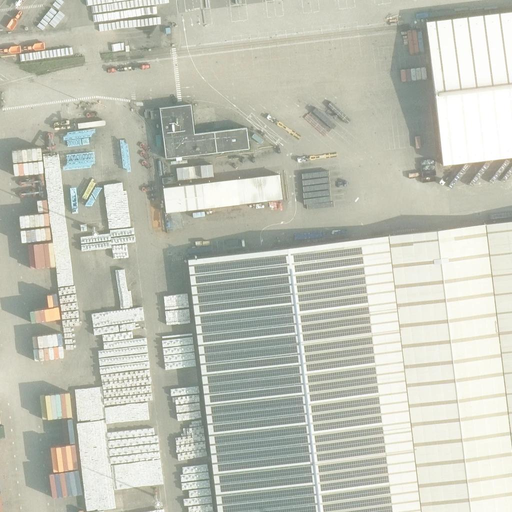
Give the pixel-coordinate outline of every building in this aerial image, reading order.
[(442,165),(511,156),(511,11),(425,22),(442,165)] [(248,149),(247,141),(246,128),(194,134),(190,105),(159,108),(159,111),(150,112),(151,119),(161,118),(165,159),(248,149)] [(281,175),(163,186),(166,211),(283,200),(281,175)] [(181,212),(167,212),(168,228),(181,228),(181,212)] [(511,221),(485,224),(509,423),(511,449),(511,221)] [(485,224),(385,236),(417,511),(511,511),(511,449),(509,423),(485,224)] [(417,511),(385,236),(187,259),(200,371),(216,511),(417,511)]
